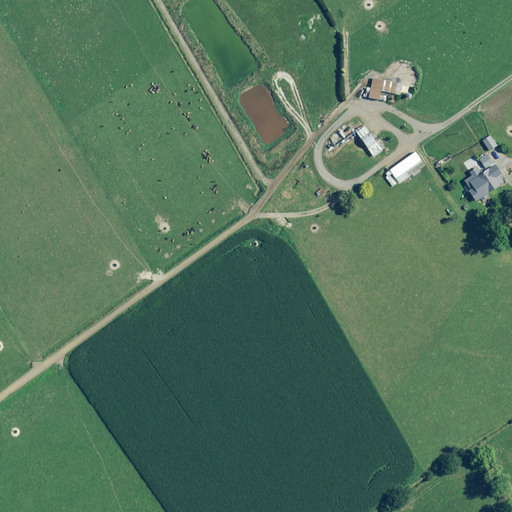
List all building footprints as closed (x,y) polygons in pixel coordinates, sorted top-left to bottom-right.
[(402,84),(372,78),(370,88),(366,87),(364,97),(385,101),(386,96),(380,95),(380,91),(399,95),(402,84)] [(367,148),(375,142),(364,126),(356,132),(367,148)] [(351,135),(344,127),(329,138),(335,146),(351,135)] [(497,146),(490,136),(483,142),(489,151),(497,146)] [(375,142),(367,148),(373,157),(382,151),(375,142)] [(492,164),(487,154),(479,159),(485,168),(492,164)] [(418,168),(415,163),(403,171),(407,177),(418,168)] [(505,181),(494,165),(469,182),(480,198),(505,181)]
